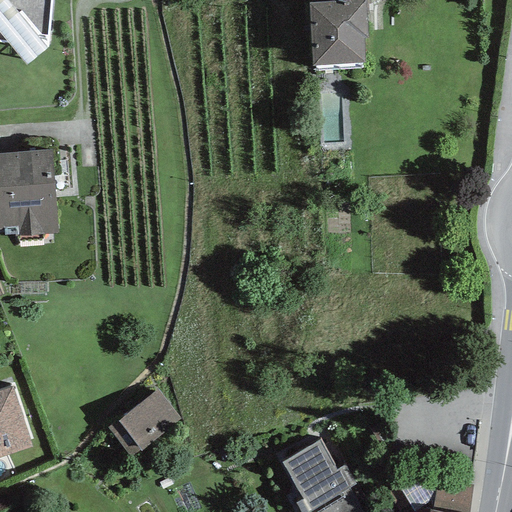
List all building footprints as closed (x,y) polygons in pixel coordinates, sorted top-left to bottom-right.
[(55,0),(0,0),(0,41),(52,46),(55,0)] [(369,0),(328,0),(329,6),(312,7),(315,64),(362,61),(360,36),(366,36),(363,4),(369,3),(369,0)] [(55,152),(0,154),(0,230),(59,228),(55,152)] [(11,375),(0,379),(0,455),(37,441),(11,375)] [(160,377),(122,402),(144,435),(182,409),(160,377)] [(285,464),(308,511),(361,511),(323,444),(285,464)]
